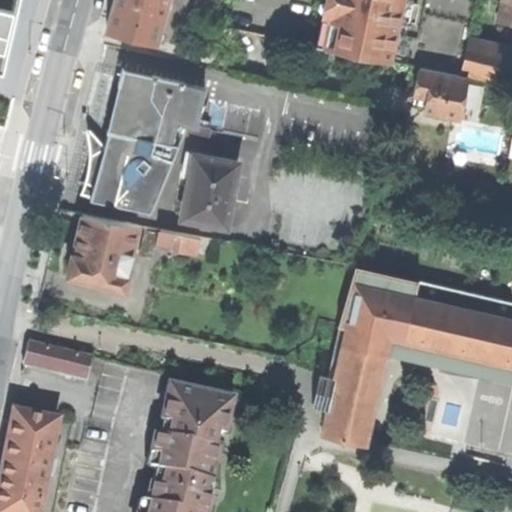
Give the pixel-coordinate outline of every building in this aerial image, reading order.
[(0,0),(0,74),(2,75),(14,28),(20,0),(0,0)] [(114,0),(107,29),(155,42),(166,0),(114,0)] [(324,0),(315,44),(389,59),(395,32),(403,34),(410,0),(324,0)] [(511,22),(511,0),(506,0),(501,21),(511,22)] [(511,49),(466,39),(459,74),(466,75),(508,84),(511,65),(511,49)] [(413,93),(414,93),(425,96),(424,103),(422,108),(457,116),(466,75),(459,74),(419,65),(416,79),(413,93)] [(120,85),(113,114),(105,145),(104,147),(89,155),(89,162),(88,168),(87,177),(85,181),(97,188),(91,199),(150,211),(184,131),(208,136),(210,127),(197,124),(205,88),(184,83),(184,82),(152,75),(122,67),(118,84),(120,85)] [(425,96),(414,93),(412,101),(424,103),(425,96)] [(89,145),(89,155),(104,147),(105,145),(89,128),(87,128),(86,129),(86,130),(86,131),(87,137),(89,145)] [(188,192),(183,218),(225,226),(237,163),(188,154),(184,173),(191,175),(188,192)] [(71,254),(67,276),(125,288),(128,274),(126,274),(137,224),(82,213),(77,237),(73,254),(71,254)] [(160,228),(157,245),(195,253),(198,235),(160,228)] [(143,230),(138,255),(151,258),(157,232),(143,230)] [(389,337),(404,340),(413,296),(417,280),(354,265),(338,326),(345,327),(389,337)] [(511,364),(511,318),(413,296),(404,340),(511,364)] [(341,344),(385,354),(389,337),(345,327),(341,344)] [(24,359),(23,364),(66,375),(80,379),(85,378),(90,358),(28,343),(24,359)] [(386,354),(385,354),(341,344),(334,377),(327,408),(321,434),(366,443),(386,354)] [(312,404),(327,408),(334,377),(319,374),(312,404)] [(203,511),(207,495),(210,480),(208,480),(215,447),(212,446),(215,433),(221,434),(229,400),(175,388),(172,402),(166,400),(161,421),(166,422),(164,429),(163,434),(155,433),(147,467),(154,468),(150,484),(146,502),(140,500),(136,511),(203,511)] [(2,460),(0,469),(0,511),(36,511),(55,420),(12,411),(2,460)]
